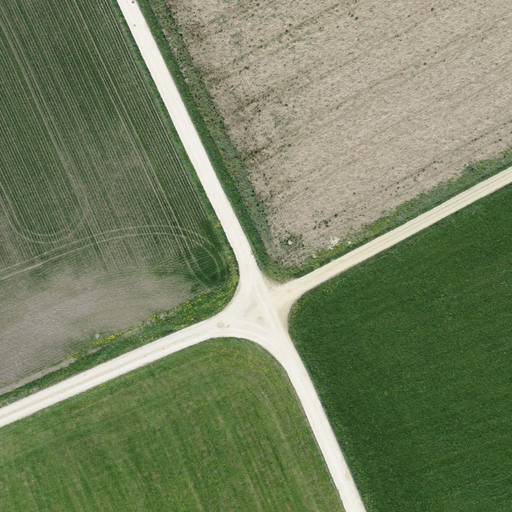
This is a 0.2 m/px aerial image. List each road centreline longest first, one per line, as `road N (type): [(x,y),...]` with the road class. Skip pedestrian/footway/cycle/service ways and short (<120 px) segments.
road 1 (track): [(0,417),(260,306),(355,511)]
road 2 (track): [(123,0),(260,306)]
road 3 (track): [(511,173),(260,306)]
